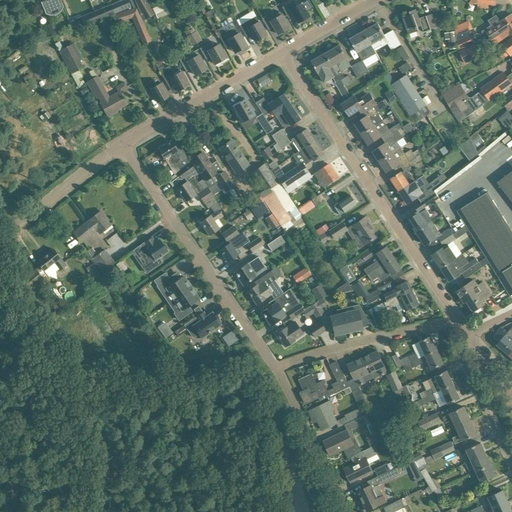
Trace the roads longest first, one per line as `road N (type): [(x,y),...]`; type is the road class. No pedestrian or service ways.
road 1 (residential): [(457,319),(283,54)]
road 2 (residential): [(270,371),(120,145)]
road 3 (residential): [(270,371),(457,319)]
road 4 (residential): [(120,145),(283,54)]
road 5 (residential): [(342,511),(270,371)]
road 6 (residential): [(511,465),(459,350),(471,338)]
road 7 (residential): [(8,230),(120,145)]
